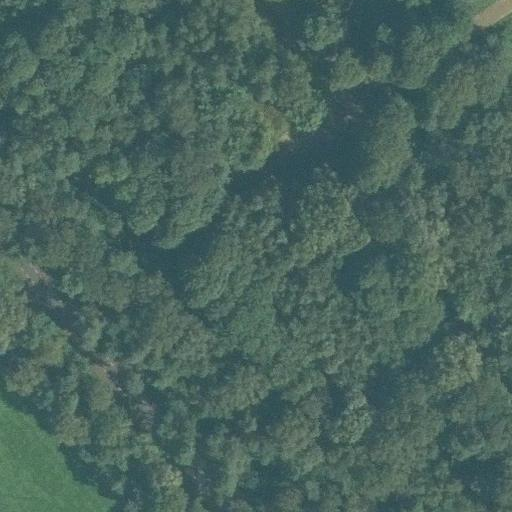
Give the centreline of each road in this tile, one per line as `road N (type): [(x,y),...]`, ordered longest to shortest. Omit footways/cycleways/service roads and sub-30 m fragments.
road 1 (unclassified): [(178,225),(511,0)]
road 2 (tertiary): [(228,511),(0,236)]
